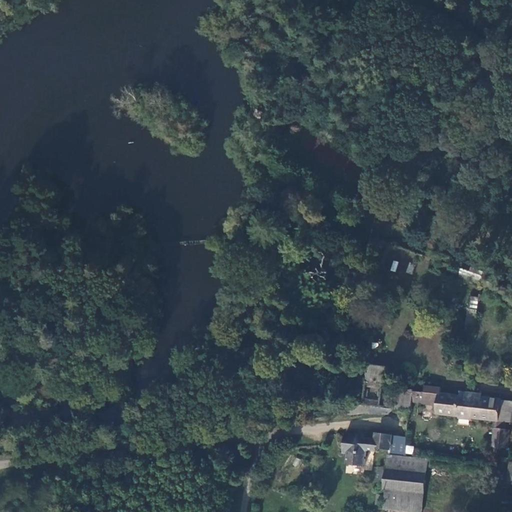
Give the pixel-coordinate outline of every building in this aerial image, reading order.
[(476,308),(479,297),(470,295),(468,307),(476,308)] [(366,364),(365,381),(383,383),(385,366),(366,364)] [(402,387),(399,409),(415,410),(416,401),(417,388),(402,387)] [(441,404),(439,413),(496,420),(493,448),(507,449),(510,430),(505,430),(506,421),(511,422),(511,400),(503,399),(503,398),(477,395),(477,392),(467,391),(467,394),(423,389),(422,402),(441,404)] [(347,462),(363,464),(366,445),(390,449),(390,453),(404,455),(406,437),(377,433),(376,437),(358,435),(358,432),(346,431),(344,447),(349,447),(347,462)] [(420,511),(423,511),(431,459),(404,455),(390,453),(388,469),(387,481),(386,488),(389,488),(387,508),(420,511)] [(388,469),(379,467),(378,480),(387,481),(388,469)]
